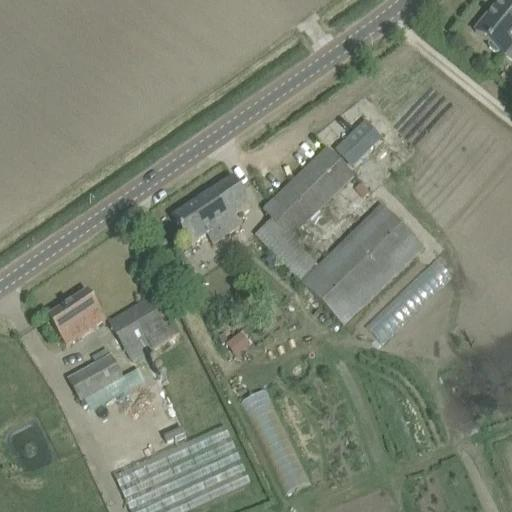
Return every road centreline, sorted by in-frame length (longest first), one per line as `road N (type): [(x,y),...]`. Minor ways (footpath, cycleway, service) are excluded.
road 1 (tertiary): [(0,287),(404,0)]
road 2 (track): [(511,119),(381,18)]
